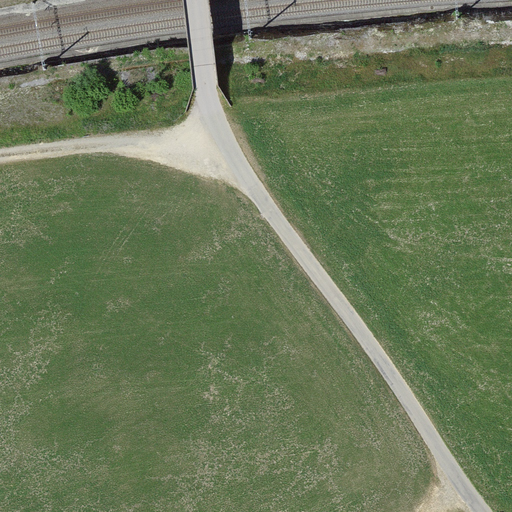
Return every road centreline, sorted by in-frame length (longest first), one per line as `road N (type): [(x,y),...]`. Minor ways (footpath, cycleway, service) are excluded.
road 1 (unclassified): [(195,0),(209,105),(229,150),(482,511)]
road 2 (track): [(0,163),(229,150)]
